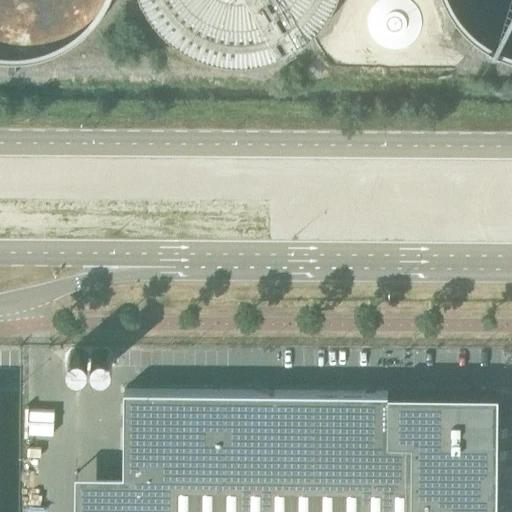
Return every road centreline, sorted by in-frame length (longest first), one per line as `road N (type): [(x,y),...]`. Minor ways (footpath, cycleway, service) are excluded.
road 1 (secondary): [(511,146),(0,145)]
road 2 (secondary): [(160,254),(511,259)]
road 3 (unclassified): [(0,306),(160,254)]
road 4 (secondary): [(0,253),(160,254)]
